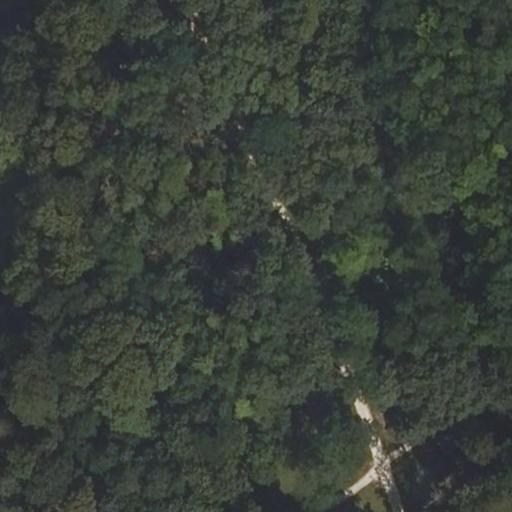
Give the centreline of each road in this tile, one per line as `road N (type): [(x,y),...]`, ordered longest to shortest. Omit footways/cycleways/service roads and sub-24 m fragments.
road 1 (track): [(183,0),(383,463)]
road 2 (track): [(0,429),(71,464),(265,509),(351,491),(383,463)]
road 3 (track): [(511,428),(484,413),(447,421),(383,463)]
